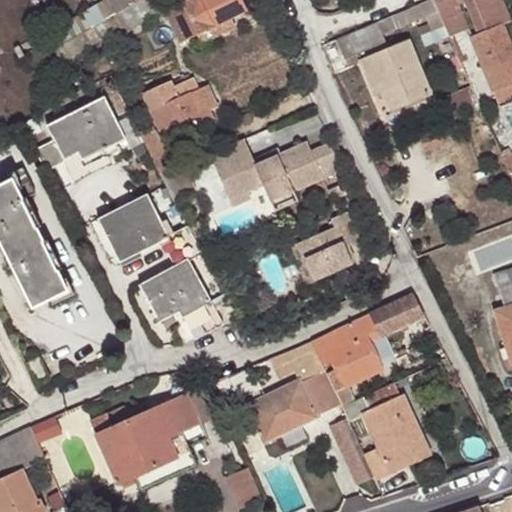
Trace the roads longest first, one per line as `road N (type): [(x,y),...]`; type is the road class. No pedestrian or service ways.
road 1 (residential): [(415,272),(242,349),(160,371)]
road 2 (residential): [(308,27),(415,272)]
road 3 (residential): [(415,272),(511,465)]
road 4 (residential): [(70,185),(160,371)]
road 5 (residential): [(160,371),(56,398),(0,427)]
